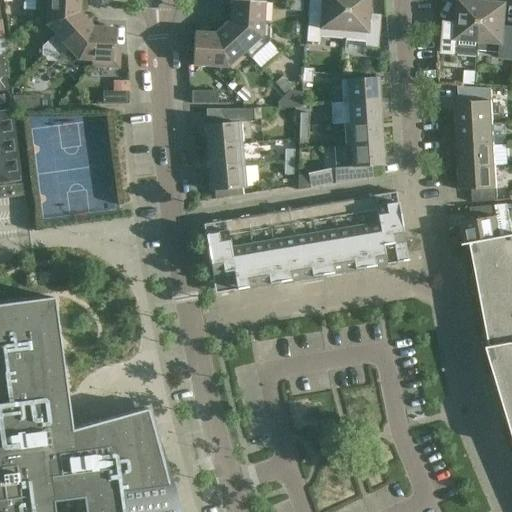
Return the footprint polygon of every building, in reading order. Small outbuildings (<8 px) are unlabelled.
[(35,0),(35,10),(47,11),(80,12),(80,0),(35,0)] [(231,0),(230,20),(263,22),(264,1),(240,0),(231,0)] [(309,17),(306,42),(319,43),(320,38),(342,40),(345,0),(321,0),(320,18),(309,17)] [(345,0),(342,40),(365,42),(365,47),(378,48),(380,23),(368,22),(369,0),(345,0)] [(478,56),(478,51),(482,2),(460,0),(458,0),(456,29),(444,28),(442,53),(478,56)] [(482,2),(478,51),(501,53),(501,58),(511,59),(511,33),(504,33),(507,4),(482,2)] [(303,3),(290,3),(290,11),(302,12),(303,3)] [(42,55),(44,58),(86,20),(80,13),(80,12),(47,11),(46,25),(55,35),(42,47),(42,55)] [(44,58),(48,62),(56,61),(69,49),(78,60),(91,61),(91,60),(93,27),(86,20),(44,58)] [(245,51),(250,58),(268,42),(269,24),(263,23),(263,22),(230,20),(223,27),(245,51)] [(91,67),(119,68),(120,47),(113,47),(115,29),(93,28),(93,27),(91,60),(91,61),(91,67)] [(213,67),(227,67),(245,51),(223,27),(215,34),(213,67)] [(213,67),(215,34),(194,33),(192,66),(213,67)] [(0,55),(0,77),(9,76),(6,55),(0,55)] [(8,62),(10,82),(23,80),(20,61),(8,62)] [(304,69),(303,81),(312,82),(313,70),(304,69)] [(343,102),(379,99),(378,78),(341,80),(343,102)] [(238,84),(233,79),(227,85),(232,90),(238,84)] [(455,103),(456,125),(493,123),(491,89),(466,87),(467,103),(455,103)] [(192,91),(192,104),(217,104),(217,91),(192,91)] [(285,95),(296,108),(300,108),(301,92),(289,91),(285,95)] [(103,92),(103,105),(129,104),(129,92),(103,92)] [(278,108),(296,108),(285,95),(278,101),(278,108)] [(331,104),(332,124),(344,124),(344,123),(381,121),(379,99),(343,102),(343,103),(331,104)] [(253,108),(244,109),(245,122),(254,121),(253,108)] [(0,186),(8,185),(21,183),(11,111),(0,113),(0,186)] [(300,125),(308,126),(309,114),(300,114),(300,125)] [(344,124),(346,145),(382,142),(381,121),(344,123),(344,124)] [(206,147),(243,143),(241,122),(205,125),(206,147)] [(456,125),(457,146),(494,144),(493,123),(456,125)] [(308,126),(300,125),(299,139),(308,139),(308,126)] [(298,181),(298,191),(321,187),(335,183),(372,177),(372,166),(383,165),(382,142),(346,145),(335,146),(336,168),(334,168),(298,176),(298,181)] [(206,147),(208,168),(245,165),(243,143),(206,147)] [(457,146),(459,168),(496,166),(494,144),(457,146)] [(285,161),(293,161),(294,150),(285,150),(285,161)] [(293,161),(285,161),(284,175),(293,175),(293,161)] [(214,191),(215,199),(243,195),(242,188),(247,188),(245,165),(208,168),(211,191),(214,191)] [(472,190),(473,202),(497,200),(497,189),(496,166),(459,168),(460,191),(472,190)] [(22,184),(0,186),(0,199),(24,196),(22,184)] [(406,261),(395,192),(204,224),(215,292),(406,261)] [(461,223),(465,245),(471,243),(511,234),(511,230),(507,205),(496,206),(471,208),(473,221),(461,223)] [(511,234),(478,241),(471,243),(491,347),(488,348),(497,376),(511,423),(511,426),(511,234)] [(180,511),(150,403),(71,425),(53,297),(0,304),(0,511),(180,511)]
